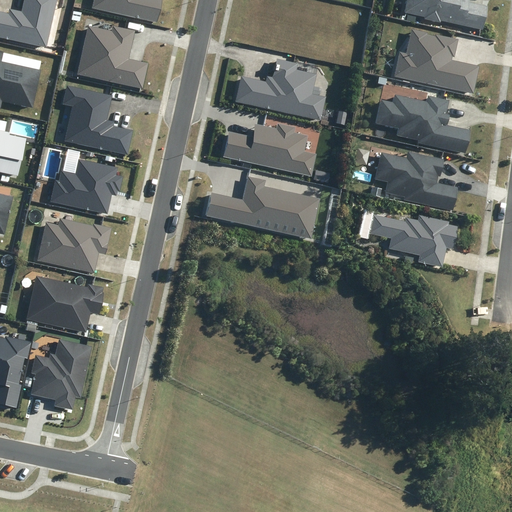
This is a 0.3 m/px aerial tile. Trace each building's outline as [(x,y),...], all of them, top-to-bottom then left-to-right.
[(54,0),(23,0),(20,15),(7,12),(6,15),(0,13),(0,39),(44,49),(54,0)] [(93,0),(92,8),(157,23),(162,0),(93,0)] [(403,0),(400,14),(421,18),(420,22),(436,25),(436,23),(478,31),(483,8),(464,4),(464,0),(403,0)] [(133,32),(112,28),(111,33),(87,27),(76,75),(141,90),(147,65),(127,60),(133,32)] [(423,35),(406,31),(401,54),(394,53),(389,79),(471,95),(476,68),(447,62),(448,58),(452,59),(455,41),(431,36),(432,39),(424,37),(423,35)] [(297,64),(276,59),(275,64),(272,64),(271,71),(274,72),(273,77),(267,75),(266,82),(256,79),(243,76),(237,101),(320,120),(325,98),(312,95),(316,75),(296,70),(297,64)] [(0,104),(31,110),(39,72),(0,64),(0,104)] [(110,96),(63,86),(59,107),(68,109),(61,143),(126,156),(131,132),(110,128),(111,124),(105,122),(110,96)] [(467,132),(443,128),(445,118),(443,116),(446,102),(423,98),(422,103),(389,96),(388,103),(374,100),(369,127),(393,132),(391,138),(415,143),(414,146),(462,156),(467,132)] [(344,113),(334,113),(333,126),(343,126),(344,113)] [(308,179),(312,159),(299,156),(303,138),(290,135),(288,129),(270,126),(269,130),(248,126),(246,137),(223,133),(218,161),(308,179)] [(0,174),(15,178),(24,140),(8,136),(9,133),(0,131),(0,174)] [(439,162),(404,155),(403,160),(376,155),(371,182),(384,184),(382,195),(401,199),(399,202),(453,213),(457,190),(432,185),(434,175),(436,176),(439,162)] [(115,169),(76,160),(73,175),(59,172),(57,182),(52,181),(48,203),(104,215),(108,196),(113,197),(114,193),(117,193),(120,178),(113,176),(115,169)] [(257,184),(244,181),(240,202),(205,195),(200,219),(305,241),(313,200),(257,188),(257,184)] [(0,236),(1,237),(9,198),(0,195),(0,236)] [(401,223),(369,217),(365,236),(388,240),(386,251),(417,257),(415,264),(440,269),(444,250),(451,252),(455,229),(445,227),(446,222),(415,217),(414,221),(402,219),(401,223)] [(90,228),(58,220),(57,227),(44,224),(35,260),(92,273),(94,262),(96,254),(103,256),(110,228),(91,224),(90,228)] [(84,289),(32,278),(23,322),(83,334),(86,321),(88,313),(96,314),(100,295),(98,295),(99,288),(85,285),(84,289)] [(2,341),(0,340),(0,406),(13,409),(18,386),(15,385),(21,360),(24,361),(28,344),(2,338),(2,341)] [(84,348),(57,342),(53,358),(49,358),(48,360),(32,357),(28,375),(32,377),(28,396),(54,401),(52,409),(70,412),(72,399),(78,400),(88,348),(84,348)]
